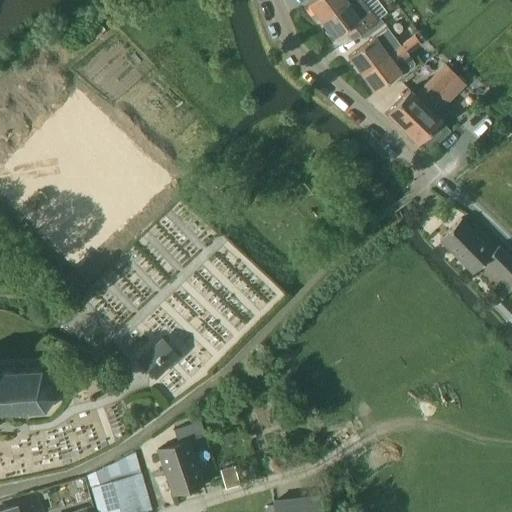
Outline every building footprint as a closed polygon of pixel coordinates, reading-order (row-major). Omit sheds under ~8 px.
[(347,0),(346,0),(310,0),(307,2),(321,20),(347,0)] [(346,0),(347,0),(321,20),(334,37),(345,29),(352,38),(376,19),(361,0),(346,0)] [(387,26),(348,56),(361,73),(387,53),(395,47),(399,43),(387,26)] [(387,53),(361,73),(374,91),(400,71),(402,74),(413,66),(414,62),(407,53),(420,43),(420,42),(413,33),(406,39),(406,38),(399,43),(395,47),(396,47),(387,54),(387,53)] [(386,112),(401,127),(453,73),(444,64),(415,94),(409,88),(386,112)] [(453,73),(401,127),(417,143),(445,114),(447,111),(447,108),(447,105),(444,101),(462,82),(453,73)] [(438,239),(471,273),(485,260),(504,280),(511,272),(511,259),(498,245),(492,251),(460,218),(438,239)] [(231,341),(280,289),(224,237),(175,289),(203,315),(203,316),(231,341)] [(511,303),(505,296),(494,306),(502,315),(508,320),(509,320),(511,316),(511,303)] [(155,376),(177,356),(162,339),(140,360),(155,376)] [(0,409),(42,407),(52,396),(51,379),(39,368),(0,370),(0,409)] [(201,420),(177,428),(174,429),(179,442),(158,449),(173,494),(204,483),(190,440),(206,434),(201,420)] [(234,466),(220,470),(225,488),(225,489),(240,484),(239,484),(234,466)] [(97,511),(148,511),(152,511),(140,472),(91,486),(97,511)] [(265,511),(312,511),(312,495),(265,496),(265,511)] [(31,511),(34,511),(30,497),(13,502),(14,505),(0,509),(0,511),(31,511)]
